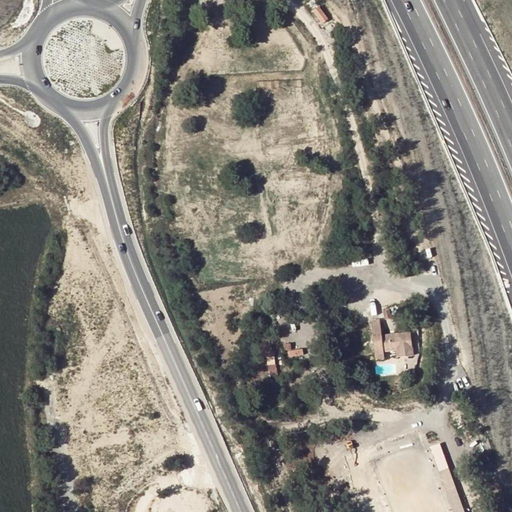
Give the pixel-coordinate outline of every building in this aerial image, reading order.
[(319,7),(313,11),(323,23),(328,19),(319,7)] [(381,318),(372,319),(374,343),(383,342),(384,351),(397,350),(397,355),(415,353),(412,330),(382,333),(381,318)] [(260,359),(275,355),(271,341),(256,346),(260,359)] [(383,342),(374,343),(376,359),(384,359),(384,351),(383,342)] [(464,511),(441,443),(430,447),(453,511),(464,511)]
